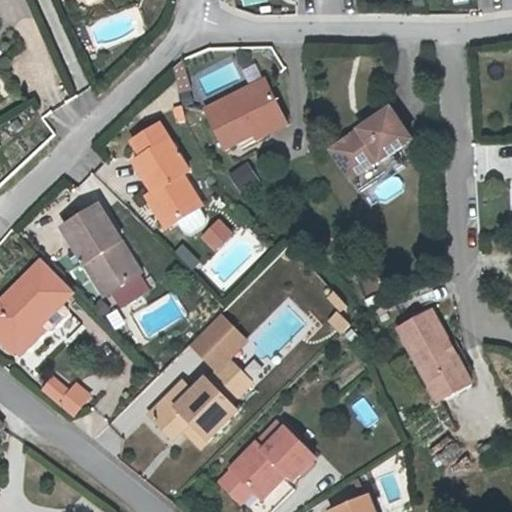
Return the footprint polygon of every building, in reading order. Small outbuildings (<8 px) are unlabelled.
[(183,60),(174,69),(181,92),(193,89),(183,60)] [(244,148),(261,140),(257,130),(286,116),(269,81),(210,111),(229,150),(241,144),(244,148)] [(70,102),(48,115),(58,133),(80,121),(70,102)] [(359,194),(371,185),(391,170),(385,161),(415,140),(393,108),(335,148),(354,178),(350,181),(354,187),(359,194)] [(186,112),(179,115),(182,124),(189,122),(186,112)] [(291,124),(286,116),(257,130),(261,140),(291,124)] [(136,166),(154,195),(147,199),(167,232),(178,225),(185,236),(191,238),(207,229),(208,223),(201,211),(203,210),(184,177),(190,174),(172,144),(163,128),(134,145),(144,161),(136,166)] [(239,191),(259,180),(247,160),(227,171),(239,191)] [(98,208),(63,229),(104,298),(140,276),(98,208)] [(45,263),(0,305),(0,335),(13,350),(27,338),(24,334),(58,303),(62,307),(74,295),(45,263)] [(132,313),(145,335),(181,313),(168,291),(132,313)] [(343,307),(330,293),(323,301),(338,313),(343,307)] [(27,338),(13,350),(19,357),(46,333),(50,333),(67,318),(68,313),(62,307),(58,303),(24,334),(27,338)] [(474,385),(435,313),(402,331),(441,403),(474,385)] [(343,331),(331,318),(324,327),(335,339),(343,331)] [(187,427),(205,446),(236,416),(228,408),(249,387),(226,364),(204,384),(203,382),(190,395),(173,411),(164,401),(145,419),(168,444),(179,435),(187,427)] [(51,377),(40,390),(55,402),(66,389),(51,377)] [(180,385),(164,401),(173,411),(190,395),(180,385)] [(364,397),(351,404),(364,426),(377,419),(364,397)] [(197,454),(205,446),(187,427),(179,435),(197,454)] [(280,475),(286,481),(291,486),(313,464),(283,434),(262,455),(255,448),(229,474),(255,501),(280,475)] [(260,506),(286,481),(280,475),(255,501),(260,506)] [(370,511),(364,501),(343,511),(370,511)]
